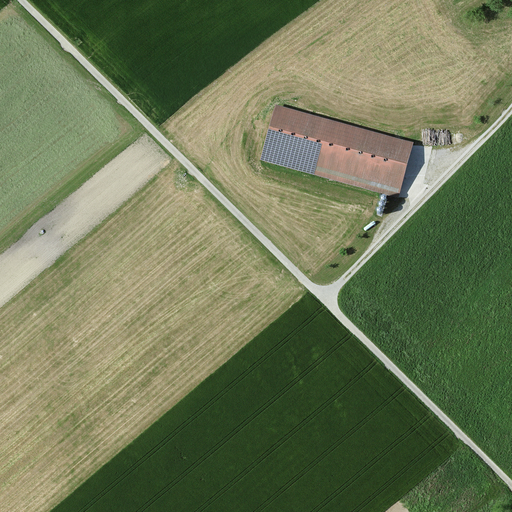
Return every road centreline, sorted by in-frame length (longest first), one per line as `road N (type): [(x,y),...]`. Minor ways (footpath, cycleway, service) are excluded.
road 1 (track): [(17,0),(511,486)]
road 2 (track): [(322,300),(511,106)]
